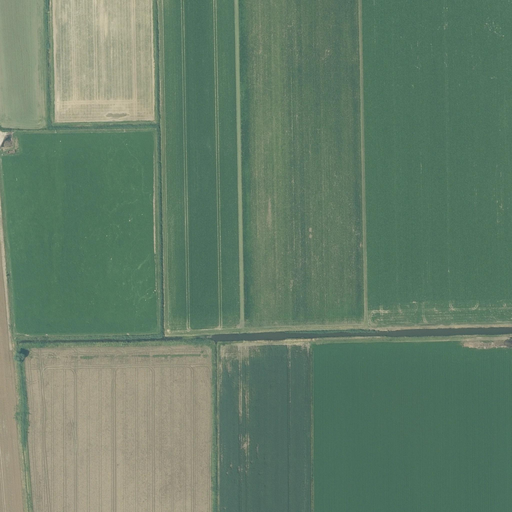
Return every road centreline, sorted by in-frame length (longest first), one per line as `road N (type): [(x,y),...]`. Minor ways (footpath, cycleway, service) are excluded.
road 1 (track): [(220,511),(219,344),(511,338)]
road 2 (track): [(310,511),(309,342)]
